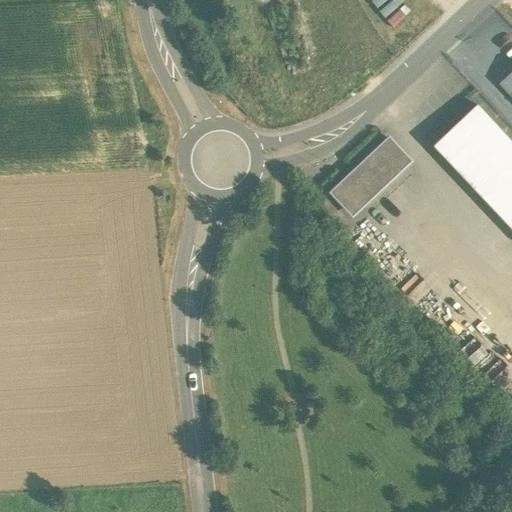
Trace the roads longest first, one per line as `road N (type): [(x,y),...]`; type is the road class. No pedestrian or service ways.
road 1 (tertiary): [(198,188),(176,288),(190,413)]
road 2 (tertiary): [(190,413),(196,304),(221,195)]
road 3 (tertiary): [(139,0),(149,46),(193,138)]
road 4 (unclassified): [(254,171),(340,144),(376,99)]
road 5 (unclassified): [(484,0),(376,99)]
road 6 (tertiary): [(215,125),(152,0)]
road 7 (track): [(135,0),(0,8)]
road 8 (unclassified): [(376,99),(313,132),(251,143)]
